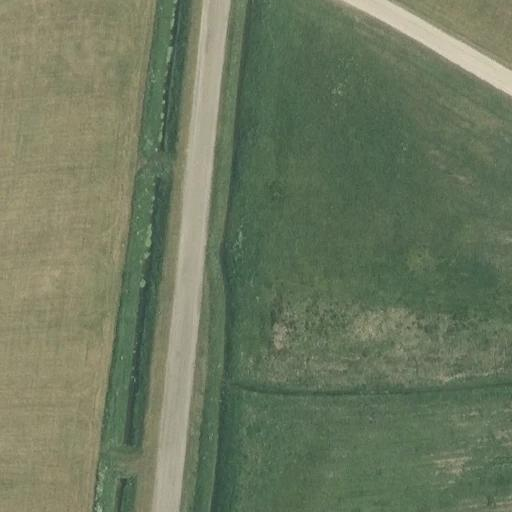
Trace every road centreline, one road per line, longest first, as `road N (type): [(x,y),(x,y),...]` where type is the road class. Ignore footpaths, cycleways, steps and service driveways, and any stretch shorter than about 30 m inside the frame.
road 1 (track): [(161,511),(213,0)]
road 2 (track): [(371,0),(511,84)]
